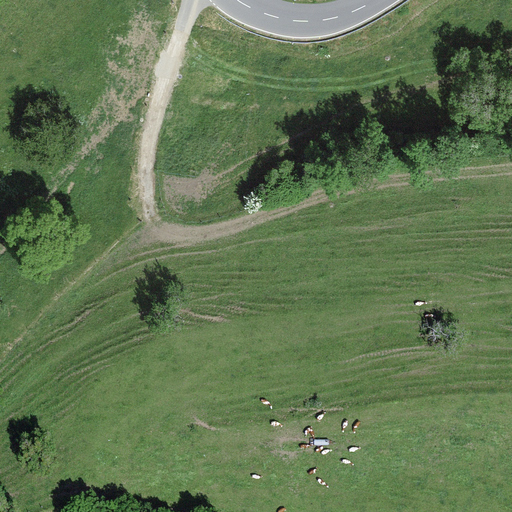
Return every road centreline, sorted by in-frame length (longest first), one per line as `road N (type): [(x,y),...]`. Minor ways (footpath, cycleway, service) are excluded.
road 1 (track): [(145,162),(192,0)]
road 2 (tertiary): [(376,0),(308,21),(238,0)]
